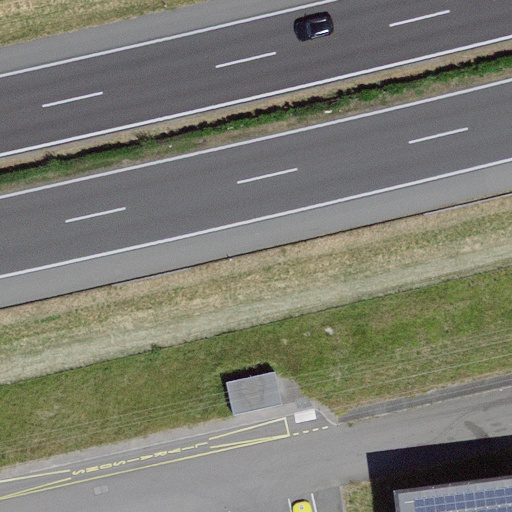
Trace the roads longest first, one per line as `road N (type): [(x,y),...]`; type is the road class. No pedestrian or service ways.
road 1 (motorway): [(0,238),(511,120)]
road 2 (motorway): [(489,0),(0,114)]
